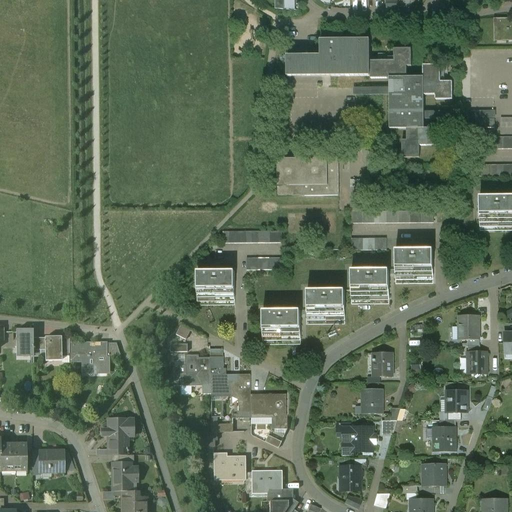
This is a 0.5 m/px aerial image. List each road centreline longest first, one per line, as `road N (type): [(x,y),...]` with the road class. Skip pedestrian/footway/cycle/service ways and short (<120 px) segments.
road 1 (residential): [(344,511),(326,503),(300,465),(307,394),(318,373),(401,318),(511,276)]
road 2 (residential): [(98,511),(71,439),(50,425),(0,415)]
road 3 (residential): [(436,15),(339,15),(305,0)]
